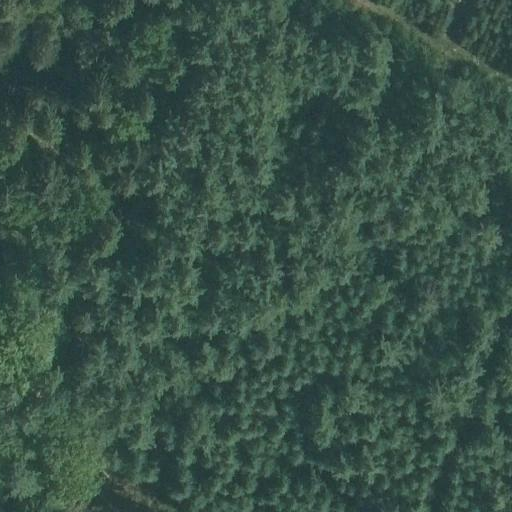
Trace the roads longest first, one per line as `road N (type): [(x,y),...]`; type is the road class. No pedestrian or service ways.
road 1 (track): [(218,0),(5,511)]
road 2 (track): [(0,401),(260,511)]
